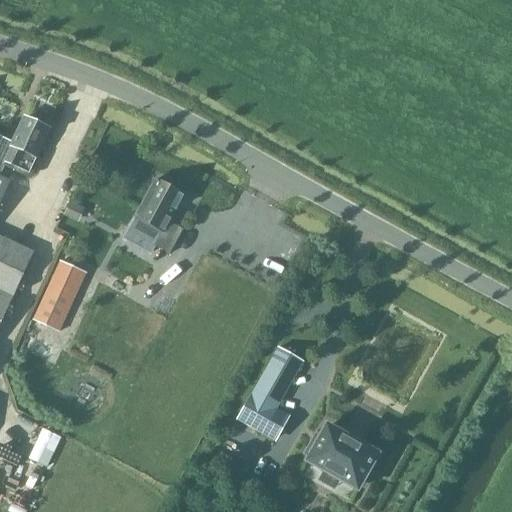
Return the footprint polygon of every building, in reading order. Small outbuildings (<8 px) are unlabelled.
[(24,120),(2,166),(27,178),(30,177),(37,162),(36,159),(34,158),(47,130),(24,120)] [(0,323),(32,254),(0,239),(0,202),(9,183),(0,179),(0,323)] [(135,219),(123,240),(150,254),(153,247),(168,256),(182,231),(168,223),(183,197),(180,195),(183,190),(167,181),(164,186),(154,181),(134,219),(135,219)] [(70,203),(64,217),(78,224),(85,210),(70,203)] [(276,246),(272,254),(287,262),(291,253),(276,246)] [(60,261),(33,319),(61,332),(88,274),(60,261)] [(150,287),(153,271),(137,268),(134,284),(150,287)] [(57,353),(30,340),(25,352),(52,364),(57,353)] [(292,373),(299,360),(278,348),(271,361),(251,397),(272,408),(292,373)] [(260,426),(279,436),(287,422),(270,412),(272,408),(251,397),(241,415),(260,426)] [(330,429),(327,428),(317,445),(313,442),(306,454),(310,457),(308,461),(357,488),(359,484),(364,487),(371,475),(366,472),(376,455),(373,453),(374,450),(361,443),(360,446),(356,444),(358,440),(357,440),(355,443),(347,439),(350,435),(348,435),(346,438),(342,436),(344,433),(332,426),(330,429)] [(47,429),(40,444),(52,450),(60,435),(47,429)]
